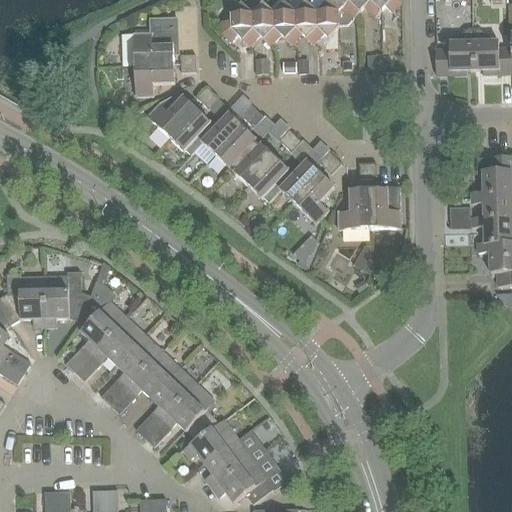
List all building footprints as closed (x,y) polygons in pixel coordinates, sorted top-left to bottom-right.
[(339,28),(347,27),(353,20),(353,21),(360,14),(348,3),(348,0),(326,0),(326,3),(338,14),(339,28)] [(348,0),(348,3),(360,14),(364,10),(375,20),(381,13),(370,2),(369,0),(348,0)] [(369,0),(370,2),(381,13),(385,9),(392,15),(401,5),(400,0),(369,0)] [(302,37),(306,41),(317,29),(316,14),(305,3),(295,14),(295,30),(285,41),(291,48),(302,37)] [(339,29),(339,28),(338,14),(326,3),(316,14),(317,29),(306,41),(313,47),(323,36),(328,40),(339,29)] [(252,31),(242,42),(248,49),(259,38),(263,42),(274,30),(274,15),(263,4),(252,15),(252,31)] [(274,30),(263,42),(270,48),(280,37),(285,41),(295,30),(295,14),(284,4),(274,15),(274,30)] [(237,38),(242,42),(252,31),(252,15),(241,5),(230,16),(230,24),(222,24),(222,36),(231,45),(237,38)] [(149,37),(134,37),(121,37),(122,68),(134,68),(174,67),(173,58),(179,58),(178,21),(172,21),(149,21),(149,37)] [(435,52),(436,79),(466,78),(466,73),(474,73),(473,32),(467,32),(453,45),(449,45),(449,52),(435,52)] [(482,78),(509,77),(511,76),(511,63),(511,50),(498,51),(498,44),(494,44),(479,32),(473,32),(474,73),(482,73),(482,78)] [(379,57),(366,58),(367,74),(380,73),(379,57)] [(180,58),(181,67),(196,66),(195,58),(180,58)] [(390,61),(382,61),(383,73),(391,73),(390,61)] [(269,62),(255,62),(255,77),(269,77),(269,62)] [(308,63),(299,63),(299,76),(308,75),(308,63)] [(341,71),(349,71),(349,63),(341,63),(341,71)] [(283,75),(296,75),(296,64),(283,65),(283,75)] [(196,66),(181,67),(181,75),(196,75),(196,66)] [(174,67),(134,68),(135,99),(153,99),(153,87),(174,86),(174,67)] [(202,106),(212,96),(206,90),(196,101),(202,106)] [(212,96),(202,106),(208,112),(219,102),(212,96)] [(178,97),(160,107),(147,120),(170,141),(196,113),(183,100),(182,101),(178,97)] [(247,124),(257,114),(251,108),(241,118),(247,124)] [(202,146),(203,145),(197,140),(208,128),(209,128),(210,126),(196,113),(170,141),(183,155),(185,153),(191,158),(202,146)] [(257,114),(247,124),(253,130),(263,119),(257,114)] [(197,140),(203,145),(202,146),(215,158),(242,129),(228,116),(213,132),(209,128),(208,128),(197,140)] [(242,129),(215,158),(228,170),(241,156),(248,162),(261,148),(261,147),(259,149),(254,144),(256,143),(242,129)] [(285,149),(295,138),(289,132),(279,143),(285,149)] [(295,138),(285,149),(291,155),(301,144),(295,138)] [(241,156),(228,170),(229,171),(230,169),(235,174),(233,175),(247,188),(274,160),(261,148),(248,162),(241,156)] [(325,171),(335,160),(329,154),(319,165),(325,171)] [(511,159),(489,160),(476,161),(476,175),(482,175),(483,196),(483,198),(511,197),(511,159)] [(269,205),(280,193),(274,187),(287,172),(274,160),(247,188),(261,202),(263,200),(269,205)] [(335,160),(325,171),(331,177),(341,166),(335,160)] [(274,187),(280,193),(293,205),(320,177),(306,164),(291,179),(287,175),(288,173),(287,172),(274,187)] [(359,181),(368,181),(367,166),(359,166),(359,181)] [(376,166),(367,166),(368,181),(376,180),(376,166)] [(320,177),(293,205),(315,226),(328,213),(319,205),(334,190),(320,177)] [(399,189),(387,190),(387,192),(369,193),(370,232),(401,231),(399,189)] [(338,233),(370,232),(369,193),(349,193),(350,215),(338,215),(338,233)] [(511,221),(511,197),(483,198),(483,196),(471,196),(471,206),(483,206),(483,220),(483,222),(511,221)] [(511,221),(483,222),(483,220),(471,220),(472,230),(484,230),(484,246),(511,245),(511,221)] [(511,245),(484,246),(477,246),(477,256),(489,256),(490,276),(497,276),(497,286),(497,289),(511,288),(511,245)] [(302,251),(294,259),(300,265),(308,271),(309,272),(314,261),(302,251)] [(70,322),(70,321),(79,325),(80,326),(91,299),(81,295),(80,275),(67,275),(67,279),(43,280),(45,330),(56,330),(56,322),(69,322),(70,322)] [(7,297),(0,300),(0,311),(10,329),(11,328),(11,327),(19,323),(20,323),(33,322),(33,331),(45,330),(43,280),(20,280),(20,276),(6,277),(7,297)] [(364,283),(355,288),(359,295),(366,291),(368,290),(367,289),(364,283)] [(84,348),(66,367),(75,376),(127,321),(109,304),(105,308),(99,302),(91,299),(80,326),(86,328),(80,335),(90,344),(85,349),(84,348)] [(0,361),(24,377),(31,366),(9,352),(8,354),(2,350),(9,339),(1,333),(10,329),(0,311),(0,361)] [(127,321),(75,376),(84,384),(102,366),(101,364),(106,359),(115,368),(144,337),(127,321)] [(162,354),(144,337),(115,368),(125,377),(120,382),(119,381),(101,400),(110,409),(162,354)] [(136,398),(141,392),(150,401),(179,370),(162,354),(110,409),(119,417),(137,399),(136,398)] [(0,361),(0,376),(17,388),(24,377),(0,361)] [(150,401),(160,410),(155,415),(154,414),(136,433),(145,442),(197,387),(179,370),(150,401)] [(197,387),(145,442),(154,450),(172,431),(171,430),(176,425),(186,434),(187,433),(206,412),(215,404),(197,387)] [(206,412),(187,433),(196,443),(183,453),(190,462),(197,457),(204,467),(238,442),(224,422),(219,426),(206,412)] [(204,467),(211,477),(205,482),(212,491),(252,461),(265,452),(251,433),(238,442),(204,467)] [(252,461),(212,491),(218,501),(225,496),(233,506),(245,497),(253,507),(273,492),(274,494),(288,483),(265,452),(252,461)] [(118,511),(118,493),(105,494),(105,511),(118,511)] [(105,511),(105,494),(92,494),(92,511),(105,511)] [(57,511),(57,495),(45,495),(44,511),(57,511)] [(70,511),(70,495),(57,495),(57,511),(70,511)] [(153,511),(153,502),(141,503),(140,511),(153,511)] [(166,511),(166,502),(153,502),(153,511),(166,511)]
